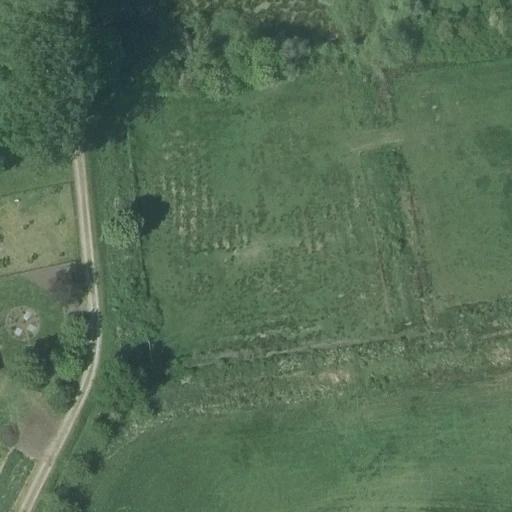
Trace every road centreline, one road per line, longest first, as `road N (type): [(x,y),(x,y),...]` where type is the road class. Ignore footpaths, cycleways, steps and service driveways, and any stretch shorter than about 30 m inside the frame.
road 1 (track): [(10,511),(95,355),(60,0)]
road 2 (unknown): [(0,292),(21,359),(36,464)]
